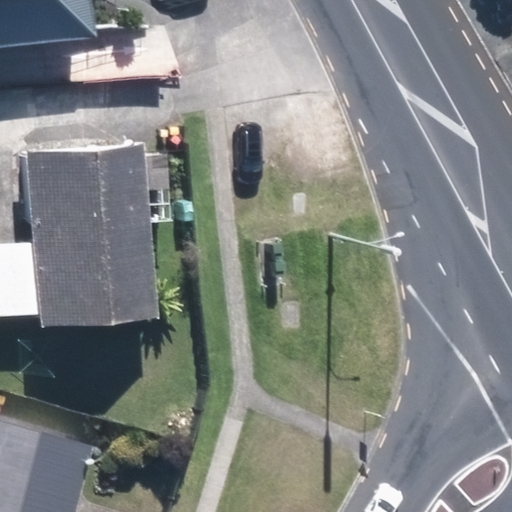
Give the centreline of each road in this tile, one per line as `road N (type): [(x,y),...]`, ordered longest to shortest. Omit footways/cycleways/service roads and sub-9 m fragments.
road 1 (secondary): [(374,0),(511,249)]
road 2 (secondary): [(392,511),(437,420),(511,307)]
